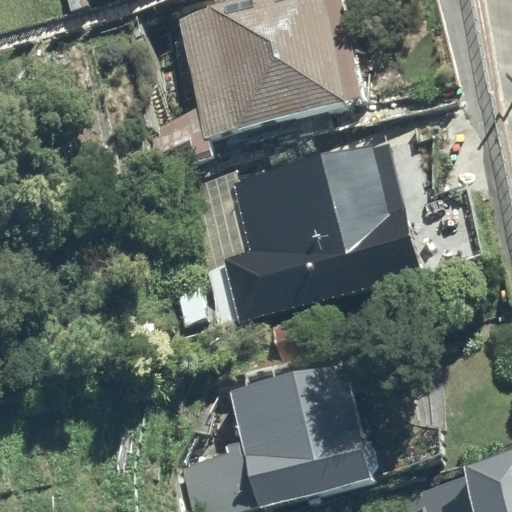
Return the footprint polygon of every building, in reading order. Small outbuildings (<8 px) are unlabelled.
[(74,0),(78,10),(99,2),(98,0),(74,0)] [(353,0),(254,0),(185,18),(216,137),(378,95),(353,0)] [(205,107),(159,120),(165,140),(151,144),(158,172),(225,154),(221,139),(214,141),(205,107)] [(211,272),(227,330),(439,272),(403,142),(245,185),(263,251),(224,261),(226,267),(211,272)] [(236,388),(251,449),(195,463),(207,511),(257,511),(319,496),(390,478),(360,357),(236,388)] [(511,511),(511,451),(478,462),(480,467),(391,494),(396,511),(511,511)]
